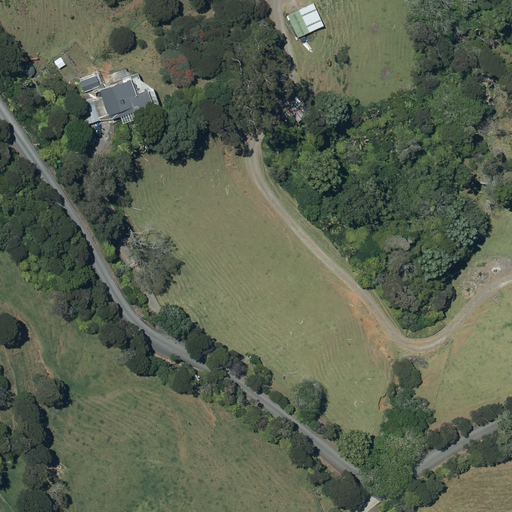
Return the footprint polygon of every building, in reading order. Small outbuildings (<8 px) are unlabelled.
[(312,32),(301,9),(289,15),(300,38),(312,32)] [(60,70),(68,65),(63,57),(55,61),(60,70)] [(86,92),(103,87),(99,75),(82,80),(86,92)] [(136,80),(104,91),(106,97),(95,101),(101,121),(115,119),(115,120),(159,106),(154,91),(141,95),(136,80)] [(306,112),(295,100),(290,105),(301,117),(306,112)]
